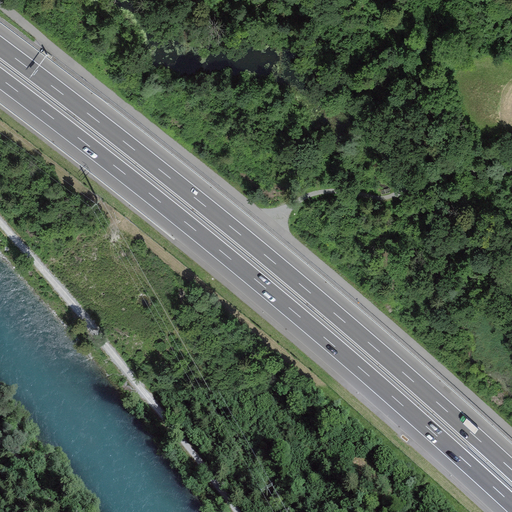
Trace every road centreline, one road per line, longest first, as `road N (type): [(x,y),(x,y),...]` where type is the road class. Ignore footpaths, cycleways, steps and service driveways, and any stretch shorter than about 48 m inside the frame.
road 1 (motorway): [(0,78),(256,280),(511,504)]
road 2 (motorway): [(511,470),(236,231),(0,46)]
road 3 (track): [(511,167),(434,177),(385,197),(316,192),(273,225)]
